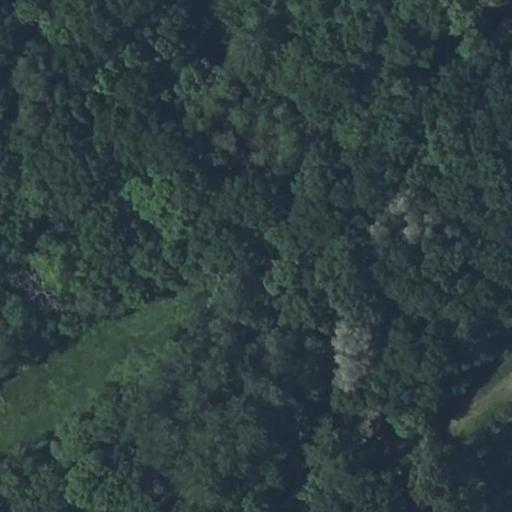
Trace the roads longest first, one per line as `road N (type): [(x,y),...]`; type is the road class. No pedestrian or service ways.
road 1 (track): [(137,0),(436,511)]
road 2 (track): [(511,329),(200,511)]
